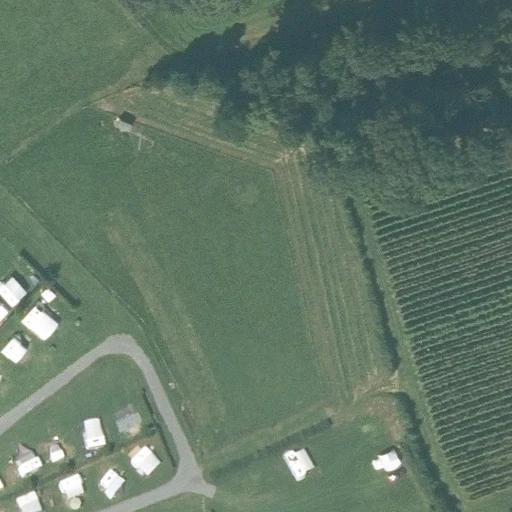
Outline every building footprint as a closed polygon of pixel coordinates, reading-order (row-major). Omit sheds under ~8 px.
[(13,270),(10,297),(28,299),(31,272),(13,270)] [(0,297),(0,320),(11,309),(0,297)] [(50,328),(60,317),(44,301),(34,312),(50,328)] [(17,328),(5,336),(16,351),(27,342),(17,328)] [(118,417),(125,435),(144,427),(137,409),(118,417)] [(79,462),(80,441),(60,441),(60,461),(79,462)] [(25,485),(44,478),(33,451),(19,457),(23,468),(19,469),(25,485)] [(111,489),(129,483),(122,465),(105,472),(111,489)] [(37,492),(19,500),(24,511),(43,511),(46,511),(37,492)]
